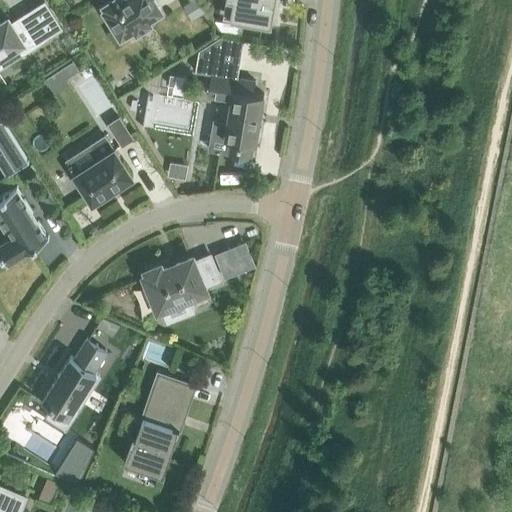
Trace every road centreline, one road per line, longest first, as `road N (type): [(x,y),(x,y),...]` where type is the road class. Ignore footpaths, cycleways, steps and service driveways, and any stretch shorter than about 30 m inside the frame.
road 1 (residential): [(295,212),(237,203),(179,208),(122,231),(75,270),(0,380)]
road 2 (residential): [(295,212),(247,385),(198,511)]
road 3 (residential): [(327,0),(295,212)]
